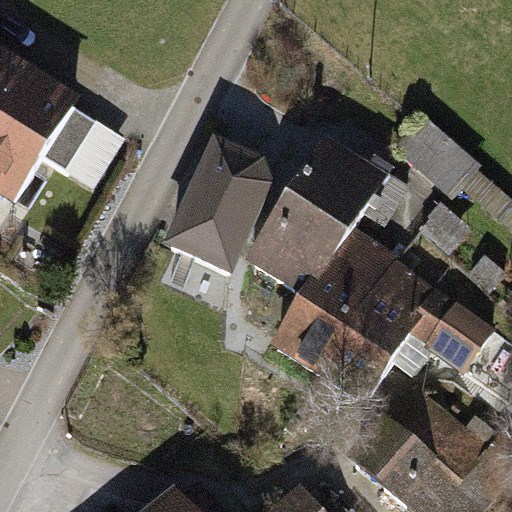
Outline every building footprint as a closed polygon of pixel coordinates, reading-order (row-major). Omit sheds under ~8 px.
[(0,129),(23,92),(0,77),(0,129)] [(0,231),(17,242),(86,131),(24,93),(0,131),(0,231)] [(459,196),(485,163),(432,120),(405,153),(459,196)] [(344,230),(374,183),(310,142),(271,182),(218,282),(284,316),(344,230)] [(156,249),(218,282),(271,182),(209,150),(156,249)] [(284,316),(260,350),(343,408),(426,284),(344,230),(284,316)] [(511,407),(511,341),(426,284),(343,408),(361,413),(393,365),(415,379),(431,355),(511,409),(511,407)] [(363,469),(416,511),(489,511),(511,485),(511,465),(424,394),(363,469)] [(312,511),(293,489),(265,511),(312,511)]
